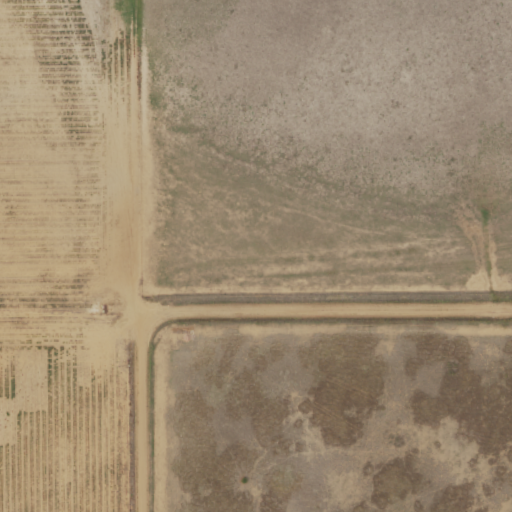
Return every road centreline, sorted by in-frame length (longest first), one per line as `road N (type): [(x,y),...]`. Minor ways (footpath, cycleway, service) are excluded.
road 1 (residential): [(168,306),(511,304)]
road 2 (track): [(135,306),(135,0)]
road 3 (residential): [(145,511),(145,351),(168,306)]
road 4 (track): [(168,306),(0,306)]
